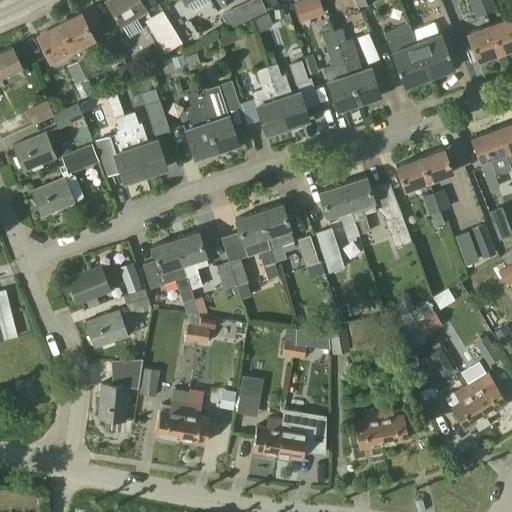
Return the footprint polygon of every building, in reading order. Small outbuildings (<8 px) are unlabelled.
[(146,9),(140,0),(105,0),(121,24),(146,9)] [(183,0),(184,1),(185,0),(210,0),(217,10),(226,4),(227,5),(234,0),(183,0)] [(256,12),(249,0),(242,0),(233,6),(242,20),(256,12)] [(361,15),(357,7),(359,6),(356,0),(341,0),(350,20),(361,15)] [(485,14),(480,0),(468,0),(475,18),(485,14)] [(480,0),(485,14),(497,10),(493,0),(480,0)] [(164,52),(181,42),(162,10),(145,21),(164,52)] [(81,12),(58,24),(72,50),(73,50),(78,60),(67,65),(75,84),(96,73),(82,45),(95,39),(81,12)] [(491,24),(501,53),(511,48),(511,16),(501,21),(491,24)] [(408,23),(384,32),(391,51),(405,86),(430,77),(417,41),(415,42),(408,23)] [(36,35),(49,62),(72,50),(58,24),(36,35)] [(501,53),(491,24),(489,25),(479,29),(467,33),(477,62),(501,53)] [(441,33),(417,41),(430,77),(454,68),(441,33)] [(114,38),(101,45),(111,64),(124,57),(114,38)] [(351,38),(338,42),(358,102),(380,95),(370,67),(362,70),(351,38)] [(332,64),(323,67),(328,82),(337,110),(358,102),(338,42),(326,46),(332,64)] [(0,84),(3,84),(4,86),(26,75),(12,47),(0,52),(0,84)] [(289,64),(295,85),(308,80),(301,60),(289,64)] [(277,63),(267,66),(288,127),(308,120),(299,91),(291,94),(285,73),(281,75),(277,63)] [(262,88),(252,92),(257,106),(266,134),(288,127),(267,66),(256,70),(262,88)] [(218,84),(225,108),(225,107),(239,103),(231,79),(218,84)] [(206,87),(196,90),(216,151),(237,143),(228,115),(225,107),(225,108),(218,84),(206,88),(206,87)] [(185,130),(195,158),(216,151),(196,90),(186,94),(190,105),(186,106),(192,127),(185,130)] [(24,111),(31,126),(52,115),(53,114),(46,100),(24,111)] [(78,103),(53,114),(52,115),(58,128),(84,116),(78,103)] [(149,111),(157,133),(169,129),(162,107),(149,111)] [(166,168),(157,139),(147,142),(141,122),(138,122),(134,111),(125,114),(145,175),(166,168)] [(120,171),(124,182),(145,175),(125,114),(115,117),(118,129),(115,130),(117,133),(95,140),(107,175),(120,171)] [(511,122),(496,128),(509,163),(511,161),(511,122)] [(496,128),(471,137),(483,173),(489,190),(498,187),(495,176),(501,174),(501,172),(511,168),(509,163),(496,128)] [(55,158),(44,132),(12,146),(23,171),(55,158)] [(92,144),(61,155),(65,166),(96,155),(92,144)] [(452,172),(443,148),(420,157),(429,181),(452,172)] [(68,173),(98,161),(96,155),(65,166),(68,173)] [(396,165),(405,190),(429,181),(420,157),(396,165)] [(65,177),(32,190),(42,215),(75,202),(81,199),(82,195),(74,176),(70,174),(65,177)] [(411,241),(389,181),(370,188),(366,176),(343,183),(351,207),(351,209),(358,234),(370,230),(364,213),(380,208),(395,247),(411,241)] [(339,213),(347,238),(358,234),(351,209),(351,207),(343,183),(319,191),(327,217),(339,213)] [(450,206),(443,188),(433,192),(439,210),(450,206)] [(422,196),(429,214),(439,210),(433,192),(422,196)] [(282,246),(294,241),(290,229),(291,229),(282,203),(259,211),(275,262),(286,258),(282,246)] [(259,211),(235,218),(247,255),(259,251),(263,266),(275,262),(259,211)] [(471,228),(482,256),(494,251),(483,223),(471,228)] [(331,228),(317,232),(325,259),(339,255),(331,228)] [(463,265),(476,260),(465,230),(452,234),(463,265)] [(197,267),(207,263),(205,257),(207,256),(198,231),(175,238),(192,288),(202,285),(198,271),(197,267)] [(310,235),(298,239),(306,265),(318,261),(310,235)] [(155,260),(142,264),(150,289),(175,280),(183,301),(194,298),(191,288),(192,288),(175,238),(151,246),(155,260)] [(248,280),(241,257),(227,261),(235,284),(248,280)] [(216,264),(223,287),(235,284),(227,261),(216,264)] [(118,267),(128,292),(141,287),(131,262),(118,267)] [(111,290),(100,265),(69,278),(79,303),(111,290)] [(511,272),(508,266),(499,272),(507,285),(511,281),(511,272)] [(145,288),(144,288),(123,295),(130,315),(151,308),(145,288)] [(419,306),(432,330),(434,329),(442,324),(431,306),(428,301),(419,306)] [(419,306),(409,312),(423,335),(432,330),(419,306)] [(128,336),(119,310),(86,321),(95,347),(128,336)] [(362,321),(360,321),(363,348),(367,348),(374,347),(370,320),(362,321)] [(360,321),(349,323),(353,349),(363,348),(360,321)] [(187,324),(185,339),(194,340),(195,341),(198,326),(187,324)] [(511,334),(506,324),(494,331),(507,354),(511,350),(511,334)] [(198,326),(195,341),(206,343),(209,328),(199,326),(198,326)] [(346,326),(328,329),(332,353),(350,350),(346,326)] [(182,337),(170,335),(163,372),(175,374),(182,337)] [(487,336),(475,343),(488,364),(500,357),(487,336)] [(283,354),(293,356),(295,341),(285,339),(283,354)] [(305,342),(295,341),(293,356),(303,357),(305,342)] [(143,358),(112,360),(113,384),(101,383),(98,417),(126,420),(129,386),(138,387),(143,358)] [(288,401),(320,403),(322,364),(290,363),(288,401)] [(155,396),(159,370),(143,367),(139,393),(155,396)] [(494,381),(488,371),(466,384),(485,415),(507,402),(494,381)] [(235,408),(255,412),(261,378),(241,374),(235,408)] [(451,407),(464,428),(485,415),(466,384),(454,392),(460,402),(451,407)] [(232,409),(235,390),(218,387),(215,406),(232,409)] [(160,410),(156,434),(180,438),(187,391),(171,388),(170,401),(171,401),(169,411),(160,410)] [(205,442),(209,418),(199,416),(201,406),(186,403),(188,391),(187,391),(180,438),(205,442)] [(391,405),(377,408),(384,443),(409,438),(404,414),(394,415),(391,405)] [(354,423),(359,447),(384,443),(377,408),(362,410),(363,421),(354,423)] [(256,425),(252,450),(277,454),(283,419),(268,416),(266,427),(256,425)] [(297,421),(283,419),(277,454),(302,458),(306,433),(304,433),(305,427),(296,426),(297,421)]
